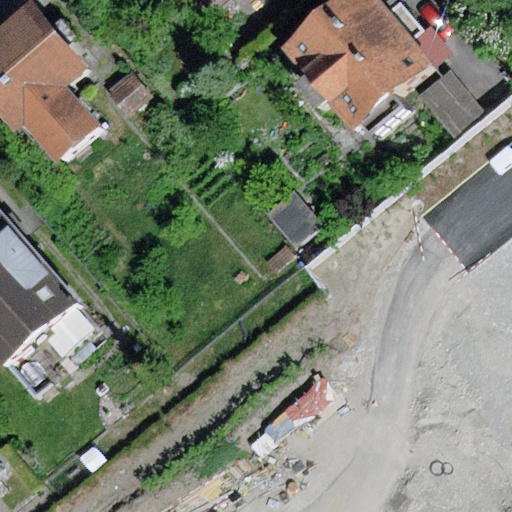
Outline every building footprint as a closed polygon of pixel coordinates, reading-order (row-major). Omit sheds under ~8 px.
[(32,0),(31,0),(0,27),(0,116),(13,131),(22,123),(58,162),(98,127),(66,90),(92,67),(32,0)] [(328,101),(352,130),(361,122),(370,133),(400,108),(392,98),(432,66),(378,0),(340,0),(282,48),(303,74),(291,84),(314,112),(328,101)] [(453,73),(421,97),(456,141),(487,117),(453,73)] [(132,74),(109,94),(129,116),(151,97),(132,74)] [(293,192),(267,214),(296,246),(321,224),(293,192)] [(1,210),(0,210),(0,369),(41,334),(75,306),(80,302),(1,210)] [(95,329),(75,306),(41,334),(62,358),(95,329)]
